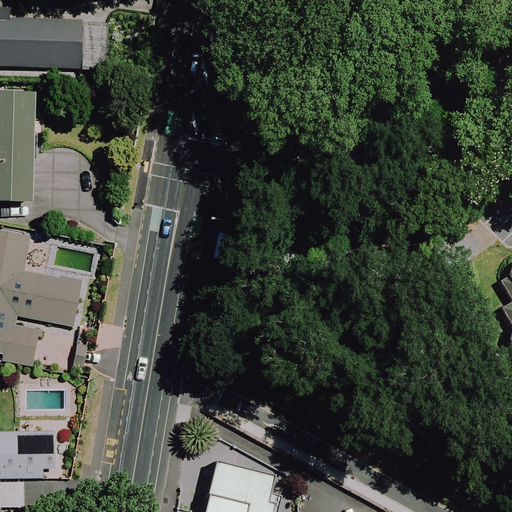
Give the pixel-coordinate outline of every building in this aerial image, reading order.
[(0,67),(87,70),(86,84),(105,85),(106,68),(107,25),(0,21),(0,67)] [(35,98),(0,96),(0,203),(29,205),(35,98)] [(30,239),(0,233),(0,354),(2,355),(1,360),(35,366),(41,332),(13,327),(15,317),(74,328),(82,284),(24,273),(30,239)] [(0,479),(24,479),(46,479),(46,472),(55,472),(54,434),(20,434),(0,433),(0,479)] [(268,479),(216,465),(203,511),(267,511),(268,507),(262,506),(268,479)] [(0,483),(0,510),(24,510),(24,483),(0,483)]
